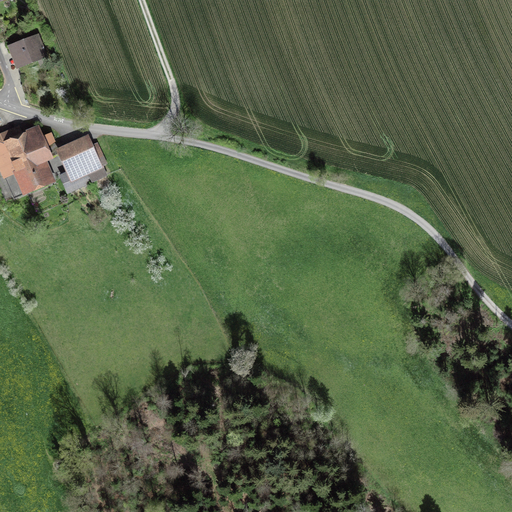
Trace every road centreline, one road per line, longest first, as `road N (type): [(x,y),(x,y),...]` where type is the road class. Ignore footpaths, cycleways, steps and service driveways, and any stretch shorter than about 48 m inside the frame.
road 1 (unclassified): [(159,137),(372,197),(416,217),(511,325)]
road 2 (track): [(159,137),(176,104),(141,0)]
road 3 (residential): [(21,110),(159,137)]
